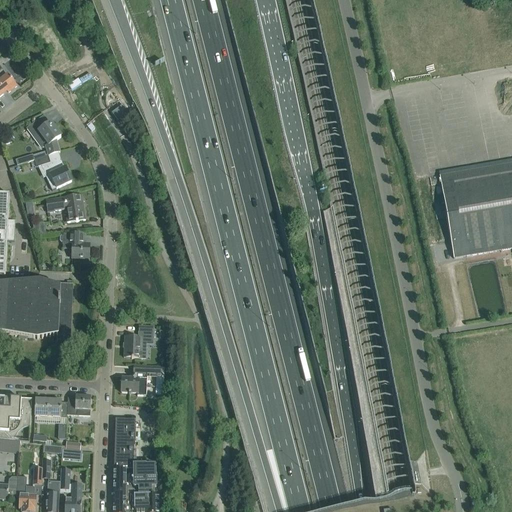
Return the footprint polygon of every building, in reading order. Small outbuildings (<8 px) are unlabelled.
[(10,79),(7,74),(0,79),(0,97),(3,95),(2,93),(6,90),(8,93),(17,87),(11,80),(12,80),(11,78),(10,79)] [(129,114),(123,106),(111,114),(118,122),(129,114)] [(48,152),(16,162),(17,167),(34,161),(48,157),(60,153),(59,153),(58,149),(57,149),(55,143),(56,142),(61,138),(50,125),(51,124),(50,124),(49,124),(45,118),(29,130),(43,149),(47,148),(48,152)] [(50,164),(48,157),(34,161),(37,168),(50,164)] [(61,161),(42,170),(46,178),(45,178),(52,192),(71,183),(65,169),(61,161)] [(441,186),(430,187),(436,220),(446,219),(450,238),(431,242),(435,263),(453,259),(453,260),(494,253),(493,246),(499,245),(501,252),(511,249),(511,164),(439,177),(441,186)] [(0,195),(0,276),(5,277),(7,241),(14,242),(15,222),(8,221),(9,196),(0,195)] [(83,208),(82,197),(46,202),(47,214),(65,211),(66,224),(76,222),(76,223),(78,223),(78,222),(85,221),(85,220),(84,220),(82,208),(83,208)] [(32,204),(25,205),(28,220),(34,219),(32,204)] [(45,224),(33,225),(34,237),(46,236),(45,224)] [(84,246),(84,236),(63,235),(63,236),(61,236),(60,238),(60,242),(61,243),(63,243),(63,250),(72,251),(72,259),(89,260),(89,246),(84,246)] [(71,342),(73,285),(59,284),(59,289),(40,284),(29,284),(29,282),(21,282),(21,285),(10,286),(10,283),(2,284),(2,287),(0,286),(0,336),(8,338),(8,335),(18,337),(18,340),(26,341),(27,338),(37,340),(56,337),(56,341),(71,342)] [(125,338),(124,358),(131,359),(131,360),(138,360),(145,361),(146,351),(141,351),(142,342),(153,342),(153,335),(138,335),(138,339),(125,338)] [(122,379),(121,394),(129,394),(129,395),(130,396),(130,394),(138,395),(138,398),(146,398),(146,389),(151,389),(151,387),(147,386),(147,380),(147,375),(155,376),(156,376),(156,379),(162,379),(162,368),(133,367),(133,374),(136,374),(136,376),(133,376),(133,379),(122,379)] [(0,441),(13,443),(14,440),(15,437),(16,435),(18,433),(20,432),(22,430),(24,429),(25,429),(27,428),(30,427),(32,401),(10,399),(10,400),(5,400),(5,399),(0,398),(0,441)] [(90,412),(91,399),(75,398),(75,400),(68,400),(68,399),(67,399),(67,404),(67,417),(77,417),(77,411),(90,412)] [(48,419),(48,401),(35,401),(34,418),(48,419)] [(67,417),(67,404),(61,404),(61,402),(48,401),(48,419),(66,419),(67,417)] [(158,511),(158,496),(154,496),(154,489),(156,489),(156,479),(155,479),(155,468),(145,468),(145,467),(133,467),(133,448),(135,448),(135,422),(115,421),(114,447),(113,471),(113,481),(112,511),(158,511)] [(66,450),(80,452),(80,445),(66,443),(66,450)] [(28,445),(20,445),(25,459),(32,457),(28,445)] [(42,482),(43,464),(43,462),(37,462),(37,470),(34,470),(33,487),(42,487),(42,482)] [(421,486),(416,464),(416,462),(408,464),(413,488),(421,486)] [(51,465),(43,464),(42,482),(50,482),(51,465)] [(60,495),(72,495),(71,501),(65,501),(64,511),(80,511),(82,486),(70,485),(70,471),(61,470),(60,495)] [(16,498),(18,478),(14,478),(12,478),(9,481),(8,483),(8,487),(0,486),(0,501),(7,502),(7,498),(16,498)] [(26,479),(18,478),(16,498),(19,498),(19,511),(22,511),(21,511),(34,511),(36,497),(34,497),(35,490),(26,489),(26,479)] [(58,511),(60,491),(60,484),(48,483),(47,496),(46,511),(58,511)]
